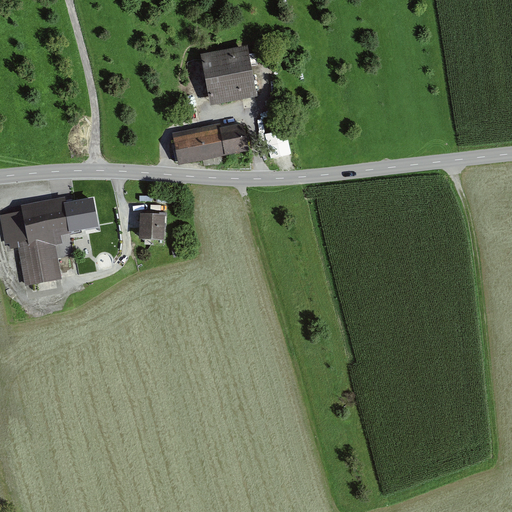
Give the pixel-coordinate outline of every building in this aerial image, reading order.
[(247,48),(202,56),(211,106),(256,97),(247,48)] [(243,125),(174,138),(179,166),(248,153),(243,125)] [(267,130),(273,158),(293,154),(287,126),(267,130)] [(23,213),(3,216),(8,244),(12,244),(14,253),(21,252),(26,288),(62,282),(56,246),(68,244),(67,240),(80,238),(79,231),(98,228),(93,201),(77,204),(76,198),(22,206),(23,213)] [(165,216),(141,216),(141,242),(165,242),(165,216)]
